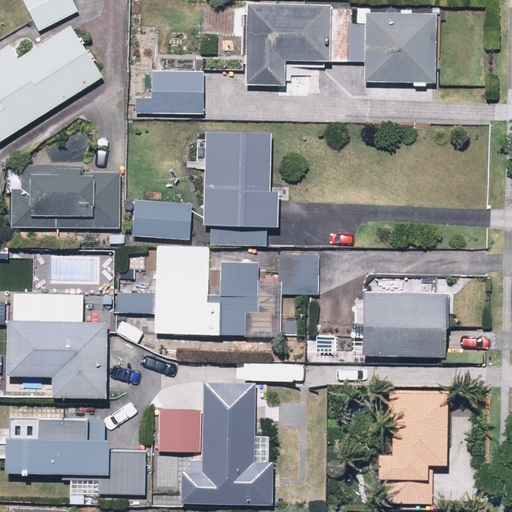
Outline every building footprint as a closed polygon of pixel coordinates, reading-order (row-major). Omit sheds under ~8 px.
[(67,0),(19,0),(35,30),(72,10),(67,0)] [(328,8),(245,4),(242,85),(277,87),(278,63),(326,65),(328,8)] [(432,14),(362,12),(360,84),(430,86),(432,14)] [(0,49),(0,140),(100,80),(68,26),(13,59),(5,47),(0,49)] [(202,74),(151,71),(150,99),(132,98),(131,115),(200,118),(202,74)] [(266,137),(200,134),(196,229),(205,229),(205,248),(262,250),(263,234),(272,234),(273,194),(264,194),(266,137)] [(75,170),(20,166),(18,196),(8,196),(6,230),(66,232),(66,222),(116,224),(118,175),(88,173),(88,178),(75,178),(75,170)] [(127,203),(125,238),(185,242),(188,207),(127,203)] [(273,257),(272,297),(318,298),(318,258),(273,257)] [(142,295),(114,294),(113,316),(149,317),(148,338),(237,342),(238,313),(253,314),(255,263),(216,262),(214,298),(205,297),(206,280),(179,279),(180,270),(143,269),(142,295)] [(355,291),(351,358),(440,363),(444,296),(355,291)] [(101,326),(3,323),(1,378),(44,380),(44,400),(98,402),(101,326)] [(196,412),(158,410),(156,455),(196,457),(195,464),(172,464),(171,506),(265,510),(268,438),(251,437),(253,385),(197,383),(196,412)] [(440,469),(442,392),(376,392),(375,431),(386,431),(385,459),(359,459),(358,484),(370,484),(370,506),(432,507),(433,468),(440,469)] [(84,417),(9,419),(9,442),(0,442),(0,476),(92,478),(92,499),(143,499),(144,451),(105,450),(105,440),(84,440),(84,417)]
